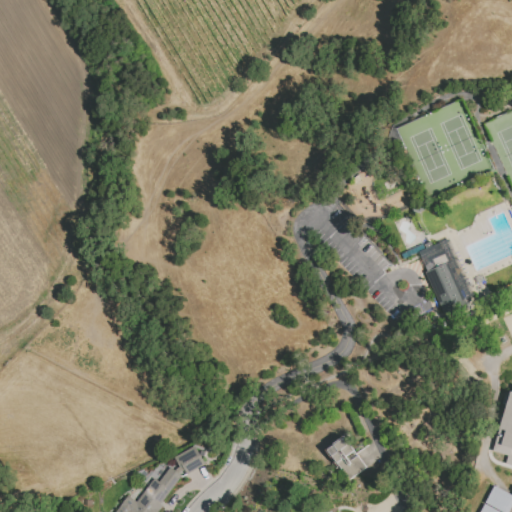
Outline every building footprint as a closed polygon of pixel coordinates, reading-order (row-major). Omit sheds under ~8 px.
[(459,291),(434,236),(401,250),(425,308),(435,304),(459,291)] [(442,316),(467,307),(464,300),(473,297),(458,255),(447,259),(445,255),(439,258),(437,253),(431,255),(433,261),(423,264),(442,316)] [(493,451),(507,455),(505,464),(511,466),(511,391),(509,391),(493,451)] [(347,480),(365,468),(344,436),(326,448),(347,480)] [(115,511),(156,511),(160,506),(161,506),(182,471),(185,474),(204,465),(196,446),(173,456),(178,467),(176,470),(161,461),(154,473),(154,474),(138,502),(126,495),(115,511)] [(507,511),(511,501),(511,494),(491,486),(480,511),(507,511)]
